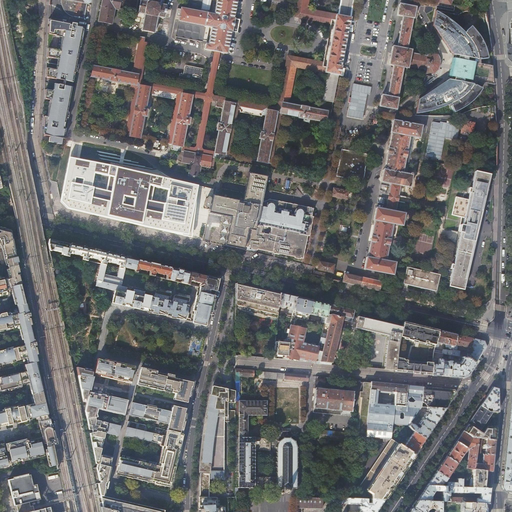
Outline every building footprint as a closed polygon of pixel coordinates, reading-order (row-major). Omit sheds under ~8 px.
[(71,16),(71,17),(82,19),(84,19),(86,4),(88,4),(90,2),(90,0),(61,0),(62,3),(62,5),(63,7),(63,9),(65,11),(67,14),(69,15),(71,16)] [(102,0),(98,21),(112,24),(115,9),(119,10),(119,8),(136,11),(138,0),(102,0)] [(141,31),(154,33),(157,17),(164,18),(164,14),(165,10),(166,5),(160,4),(160,0),(147,0),(147,1),(142,0),(141,0),(140,0),(138,13),(144,14),(141,31)] [(216,0),(214,14),(208,13),(210,0),(182,0),(180,10),(177,9),(175,19),(178,19),(175,37),(202,42),(205,26),(209,27),(212,28),(210,36),(209,42),(208,45),(205,44),(205,49),(215,51),(219,52),(227,53),(231,32),(237,33),(239,20),(233,19),(237,0),(297,0),(295,16),(299,17),(330,24),(330,20),(334,20),(329,44),(325,64),(341,67),(342,63),(341,63),(344,49),(345,47),(345,46),(348,27),(349,27),(351,18),(350,18),(352,0),(342,0),(339,15),(305,9),(306,4),(306,0),(216,0)] [(403,16),(413,18),(415,7),(399,4),(397,15),(403,16)] [(480,63),(480,59),(487,59),(486,57),(486,55),(486,54),(485,52),(484,49),(483,46),(482,44),(482,42),(480,40),(479,38),(477,35),(475,32),(473,30),(470,27),(466,31),(466,32),(464,33),(462,30),(459,28),(456,25),(453,23),(451,20),(448,18),(445,17),(442,15),(439,13),(436,12),(434,25),(453,55),(454,55),(454,59),(452,59),(451,65),(453,66),(452,70),(450,70),(449,77),(451,77),(450,80),(449,80),(418,99),(416,113),(422,111),(427,110),(433,109),(438,107),(442,106),(445,105),(449,104),(452,103),(453,105),(452,105),(454,112),(457,110),(458,110),(460,109),(462,107),(465,106),(467,104),(470,102),(472,99),(475,97),(477,95),(478,93),(479,91),(481,89),(475,85),(477,81),(483,83),(487,65),(480,63)] [(413,18),(403,16),(397,47),(393,47),(392,53),(391,53),(390,59),(391,59),(389,65),(394,66),(388,96),(397,98),(403,68),(408,69),(408,65),(425,68),(424,72),(434,74),(435,72),(437,71),(438,69),(439,67),(439,65),(440,62),(439,59),(439,57),(438,55),(428,53),(427,57),(411,53),(411,50),(407,49),(413,18)] [(75,23),(48,18),(48,19),(46,77),(51,77),(51,76),(55,76),(56,76),(55,77),(56,77),(56,78),(56,79),(56,82),(54,82),(55,82),(54,89),(49,89),(48,87),(46,89),(45,89),(44,98),(51,100),(48,117),(43,116),(43,125),(47,126),(46,126),(46,127),(46,128),(47,128),(48,128),(48,130),(45,129),(44,133),(50,135),(50,136),(50,135),(49,140),(54,141),(54,140),(57,141),(57,142),(62,143),(63,138),(62,138),(62,137),(64,138),(66,128),(64,128),(79,35),(78,31),(80,31),(83,30),(81,28),(80,27),(79,26),(77,25),(76,24),(75,24),(75,23)] [(192,177),(192,179),(194,179),(195,178),(199,179),(199,176),(201,168),(207,170),(210,155),(224,158),(234,104),(266,110),(262,132),(260,132),(259,138),(261,139),(256,161),(267,163),(276,113),(298,117),(298,118),(306,119),(306,118),(324,122),(326,111),(286,104),(293,66),(327,72),(322,100),(333,102),(339,75),(340,75),(341,67),(325,64),(325,66),(321,65),(321,63),(286,56),(277,106),(275,108),(213,96),(211,93),(218,56),(219,52),(215,51),(214,55),(207,92),(204,94),(143,82),(141,79),(148,38),(140,37),(133,73),(93,66),(91,77),(110,80),(110,81),(117,82),(135,85),(126,136),(140,139),(144,116),(146,117),(147,110),(145,110),(149,93),(152,93),(152,95),(173,99),(174,98),(177,98),(168,144),(172,145),(171,150),(182,152),(180,163),(190,165),(188,177),(192,177)] [(398,98),(397,98),(388,96),(382,95),(379,106),(396,109),(398,98)] [(461,129),(460,133),(471,135),(473,122),(467,121),(467,120),(463,119),(463,121),(462,120),(461,129)] [(419,133),(421,125),(392,120),(390,132),(391,132),(387,153),(384,170),(383,169),(381,182),(391,184),(389,197),(386,210),(376,208),(374,221),(375,221),(368,258),(367,258),(364,270),(393,276),(395,264),(386,262),(393,225),(402,226),(405,214),(395,212),(397,199),(400,185),(409,187),(412,175),(402,173),(409,136),(418,138),(419,133)] [(425,126),(421,125),(419,133),(459,141),(460,133),(461,129),(425,122),(425,126)] [(341,149),(336,177),(363,182),(368,155),(341,149)] [(188,235),(197,188),(159,175),(136,170),(110,165),(79,160),(69,157),(66,174),(61,202),(67,209),(149,228),(188,235)] [(463,290),(490,175),(475,171),(471,188),(469,188),(468,192),(470,193),(462,225),(461,225),(459,232),(461,232),(455,264),(453,264),(451,267),(453,267),(448,286),(463,290)] [(264,193),(267,178),(248,175),(245,190),(243,201),(213,195),(209,213),(232,217),(226,246),(238,249),(238,246),(252,249),(251,250),(258,251),(258,250),(274,253),(273,254),(279,255),(279,254),(295,257),(295,258),(301,260),(301,259),(303,259),(308,236),(310,236),(313,216),(316,217),(317,213),(312,212),(313,208),(269,199),(262,202),(264,193)] [(333,197),(346,199),(348,192),(334,189),(332,197),(333,197)] [(0,228),(0,243),(2,243),(8,268),(19,265),(11,231),(3,229),(0,228)] [(67,255),(69,244),(49,239),(51,251),(53,251),(53,250),(60,252),(60,254),(67,256),(67,255)] [(89,248),(69,244),(67,255),(70,256),(71,253),(74,254),(81,255),(81,256),(84,256),(83,259),(88,261),(89,258),(92,258),(99,260),(100,260),(100,261),(102,262),(101,264),(107,265),(107,262),(110,263),(110,262),(117,264),(120,265),(119,268),(122,269),(125,257),(89,248)] [(134,259),(125,257),(122,269),(125,270),(126,267),(128,268),(128,270),(135,272),(137,260),(134,259)] [(155,264),(137,260),(135,272),(138,273),(139,269),(141,269),(141,270),(148,271),(150,271),(150,274),(146,273),(146,274),(155,277),(156,273),(158,273),(158,274),(165,275),(167,275),(166,279),(169,280),(172,268),(155,264)] [(319,270),(333,273),(334,266),(320,263),(319,270)] [(126,306),(130,307),(133,292),(126,290),(127,287),(121,286),(125,270),(122,269),(119,268),(117,277),(105,274),(107,265),(101,264),(97,282),(99,282),(98,287),(105,289),(106,287),(112,289),(112,290),(114,291),(111,303),(121,305),(122,302),(127,304),(126,306)] [(3,279),(0,279),(0,296),(7,295),(6,291),(11,290),(15,305),(17,305),(19,312),(18,313),(17,312),(10,314),(10,312),(0,314),(0,331),(14,328),(21,326),(25,346),(17,348),(3,351),(3,352),(1,351),(0,351),(0,365),(19,361),(28,358),(30,364),(38,362),(37,355),(38,355),(36,348),(35,347),(34,346),(36,346),(34,340),(31,326),(32,326),(30,319),(29,320),(28,318),(30,317),(28,311),(27,311),(24,297),(22,297),(22,295),(24,294),(20,274),(18,275),(17,273),(20,272),(19,265),(8,268),(10,278),(3,280),(3,279)] [(402,284),(435,291),(439,275),(406,267),(402,284)] [(175,269),(172,268),(169,280),(174,281),(174,278),(176,278),(176,279),(180,280),(180,279),(182,280),(181,283),(186,284),(189,272),(175,269)] [(331,280),(332,275),(314,271),(314,275),(313,275),(331,280)] [(206,276),(203,275),(191,272),(189,272),(186,284),(203,288),(203,287),(206,276)] [(342,282),(379,291),(380,283),(344,275),(342,282)] [(206,276),(203,287),(215,290),(218,279),(210,277),(206,276)] [(254,287),(236,283),(236,308),(277,318),(278,313),(278,308),(278,307),(280,295),(280,294),(280,293),(254,287)] [(170,317),(187,321),(188,313),(186,312),(190,295),(178,292),(177,295),(175,294),(174,296),(173,297),(172,299),(171,301),(169,300),(171,291),(159,288),(159,290),(156,290),(155,291),(154,293),(154,295),(153,297),(151,296),(147,311),(149,312),(150,310),(151,310),(152,312),(166,316),(166,314),(169,314),(170,317)] [(135,307),(134,308),(147,311),(151,296),(144,294),(144,291),(137,289),(134,305),(136,306),(136,307),(135,307)] [(197,291),(190,321),(207,325),(214,295),(197,291)] [(288,295),(280,293),(280,294),(280,295),(278,307),(286,309),(286,307),(287,307),(287,309),(289,310),(289,312),(293,313),(296,297),(288,295)] [(304,343),(307,329),(305,328),(306,321),(307,321),(309,314),(312,301),(304,299),(296,297),(293,313),(291,318),(295,319),(294,326),(290,325),(287,339),(291,339),(290,343),(289,343),(288,357),(283,356),(282,360),(290,362),(290,361),(293,361),(293,360),(315,362),(315,361),(318,351),(319,347),(304,343)] [(320,302),(312,301),(309,314),(322,317),(320,323),(324,324),(324,323),(329,304),(320,302)] [(318,351),(315,361),(320,361),(319,364),(331,365),(341,320),(351,322),(354,311),(347,309),(329,304),(324,323),(329,324),(326,334),(323,333),(324,331),(322,331),(320,343),(324,344),(322,352),(318,351)] [(384,369),(395,370),(396,357),(397,346),(400,336),(402,327),(357,317),(355,328),(362,330),(388,335),(386,344),(384,369)] [(402,327),(400,336),(408,338),(407,339),(427,344),(428,343),(435,345),(439,330),(419,326),(403,322),(402,327)] [(435,345),(434,348),(438,349),(440,343),(445,344),(445,346),(453,348),(456,334),(446,332),(439,330),(435,345)] [(469,337),(456,334),(453,348),(453,351),(452,355),(453,356),(459,357),(466,358),(467,353),(457,350),(458,345),(469,348),(469,347),(473,347),(474,350),(468,358),(475,363),(480,357),(481,355),(484,350),(487,347),(486,344),(484,341),(469,337)] [(277,356),(278,342),(275,342),(273,360),(282,360),(283,356),(277,356)] [(288,357),(289,343),(278,342),(277,356),(283,356),(288,357)] [(453,356),(452,355),(451,359),(451,361),(449,377),(462,378),(467,375),(470,372),(475,363),(468,358),(466,358),(459,357),(459,358),(462,359),(462,360),(460,364),(461,366),(460,366),(459,366),(459,367),(459,368),(458,368),(457,367),(458,363),(452,363),(453,356)] [(403,358),(396,357),(395,370),(395,371),(431,375),(432,362),(426,362),(407,360),(403,360),(403,358)] [(440,376),(441,364),(442,358),(441,357),(440,359),(433,359),(432,362),(431,375),(440,376)] [(133,367),(97,359),(94,373),(131,382),(134,368),(133,367)] [(447,365),(441,364),(440,376),(449,377),(451,361),(448,361),(447,362),(447,365)] [(38,362),(30,364),(24,365),(25,369),(26,369),(27,372),(22,373),(7,376),(8,377),(6,378),(5,376),(0,377),(0,392),(0,393),(17,387),(18,390),(23,387),(23,386),(30,384),(35,404),(21,407),(21,406),(2,410),(3,412),(0,412),(0,427),(6,426),(29,421),(30,420),(38,415),(40,422),(50,419),(44,392),(43,387),(42,387),(38,367),(39,367),(38,362)] [(83,402),(86,402),(88,390),(90,390),(93,377),(92,376),(93,371),(76,367),(78,375),(79,376),(78,379),(80,389),(82,389),(81,393),(83,402)] [(235,488),(239,488),(277,488),(277,477),(270,477),(270,478),(255,477),(255,451),(270,451),(270,453),(277,453),(277,448),(275,448),(275,439),(270,439),(270,437),(270,436),(269,435),(268,434),(267,434),(266,434),(265,434),(264,435),(264,436),(263,437),(248,437),(247,415),(266,415),(266,401),(240,400),(240,376),(253,377),(254,370),(236,368),(236,391),(235,403),(235,410),(235,421),(235,488)] [(137,379),(136,384),(139,385),(139,386),(143,386),(175,393),(174,399),(187,402),(188,397),(190,397),(194,381),(141,369),(140,370),(137,379)] [(259,371),(258,377),(276,379),(276,378),(277,372),(259,371)] [(284,379),(307,381),(308,375),(284,373),(284,379)] [(422,386),(370,381),(370,383),(364,437),(364,438),(383,438),(390,438),(391,425),(408,426),(410,423),(412,421),(416,415),(420,409),(421,407),(420,407),(422,386)] [(357,437),(364,437),(370,383),(363,382),(362,392),(359,392),(358,398),(361,398),(357,437)] [(420,407),(421,407),(426,407),(445,408),(450,401),(456,393),(454,390),(430,387),(422,386),(420,407)] [(199,488),(199,494),(209,494),(209,478),(224,479),(224,471),(226,471),(226,460),(224,460),(225,421),(235,421),(235,410),(228,410),(228,403),(235,403),(236,391),(219,387),(219,388),(212,387),(209,399),(208,405),(206,416),(204,426),(204,432),(202,443),(201,451),(201,460),(200,471),(199,480),(199,488)] [(498,400),(497,389),(496,388),(494,388),(493,387),(491,389),(484,400),(480,406),(486,410),(488,407),(488,408),(489,409),(490,408),(491,408),(491,411),(498,412),(498,400)] [(353,392),(315,388),(313,408),(313,413),(340,415),(340,411),(351,412),(353,392)] [(87,419),(94,417),(96,408),(123,414),(126,403),(89,394),(85,411),(85,413),(88,413),(87,419)] [(132,402),(129,415),(168,424),(166,430),(182,434),(186,415),(184,415),(185,409),(172,406),(171,412),(156,408),(157,406),(147,404),(147,406),(142,405),(132,402)] [(495,440),(496,427),(484,426),(484,423),(489,418),(492,418),(492,417),(497,417),(498,412),(491,411),(488,411),(486,410),(480,406),(463,431),(471,437),(478,438),(482,438),(486,439),(495,440)] [(437,420),(445,408),(426,407),(426,411),(429,413),(428,414),(425,413),(421,418),(428,422),(429,422),(434,425),(437,420)] [(98,495),(104,496),(109,472),(110,468),(109,467),(110,465),(111,465),(113,457),(101,454),(101,456),(99,456),(101,449),(100,449),(102,440),(103,440),(105,432),(107,432),(106,434),(118,437),(119,429),(118,429),(119,426),(109,423),(108,426),(106,426),(107,423),(96,420),(95,420),(95,417),(94,417),(87,419),(94,452),(92,457),(94,462),(92,466),(92,467),(98,495)] [(429,433),(434,425),(429,422),(428,422),(421,418),(418,424),(420,426),(418,428),(410,423),(408,426),(411,430),(414,432),(425,439),(429,433)] [(40,422),(38,422),(40,430),(42,429),(43,432),(55,430),(55,428),(54,424),(51,425),(50,419),(40,422)] [(171,478),(182,434),(166,430),(164,436),(126,427),(123,440),(127,441),(127,438),(133,439),(132,442),(136,443),(137,440),(141,441),(140,444),(144,445),(145,442),(150,443),(149,447),(153,448),(154,444),(159,445),(159,446),(164,447),(160,463),(156,462),(155,465),(154,465),(148,464),(119,457),(115,473),(134,478),(167,486),(169,477),(171,478)] [(319,439),(344,441),(345,433),(320,430),(319,439)] [(277,448),(277,453),(277,477),(277,488),(284,489),(284,494),(289,494),(289,492),(291,492),(292,491),(292,489),(296,489),(296,447),(297,447),(297,439),(298,439),(298,432),(291,432),(291,431),(282,431),(282,432),(275,432),(275,439),(275,448),(277,448)] [(463,431),(446,456),(456,464),(462,455),(463,456),(464,454),(463,453),(467,448),(470,449),(468,468),(474,469),(475,463),(475,461),(476,453),(477,450),(478,438),(471,437),(463,431)] [(419,447),(425,439),(414,432),(403,447),(414,454),(419,447)] [(49,468),(57,466),(53,445),(57,444),(56,436),(53,437),(54,438),(45,440),(46,448),(44,448),(46,454),(47,453),(49,460),(47,460),(49,468)] [(403,447),(390,438),(383,438),(383,441),(385,441),(386,439),(390,439),(359,486),(371,494),(371,499),(384,499),(387,495),(403,470),(412,458),(414,454),(403,447)] [(480,452),(482,438),(478,438),(477,450),(476,453),(493,455),(494,447),(495,440),(486,439),(485,444),(484,444),(483,445),(483,448),(485,449),(484,452),(480,452)] [(19,441),(6,444),(7,452),(8,452),(11,462),(16,460),(16,462),(18,462),(18,460),(23,459),(23,461),(44,456),(41,443),(34,445),(30,446),(29,444),(29,442),(28,442),(28,441),(27,441),(26,441),(19,443),(19,441)] [(493,457),(493,455),(476,453),(475,461),(478,461),(479,458),(481,459),(481,464),(475,463),(474,469),(486,471),(491,471),(492,463),(493,457)] [(456,464),(446,456),(436,471),(447,478),(456,464)] [(486,471),(474,469),(468,468),(462,468),(461,479),(461,487),(473,487),(483,487),(484,480),(486,471)] [(447,478),(436,471),(427,485),(435,486),(440,486),(443,482),(444,482),(447,478)] [(12,495),(14,506),(16,505),(29,502),(40,499),(36,484),(33,485),(30,475),(28,475),(28,474),(13,477),(13,479),(8,480),(11,495),(12,495)] [(434,491),(435,486),(427,485),(416,501),(441,501),(441,491),(434,491)] [(445,486),(440,486),(435,486),(434,491),(441,491),(441,501),(448,501),(448,497),(448,492),(449,486),(445,486)] [(490,488),(483,487),(473,487),(473,493),(479,493),(479,498),(476,498),(476,502),(478,502),(482,502),(488,503),(489,495),(490,488)] [(163,511),(164,510),(104,496),(98,495),(101,511),(163,511)] [(221,511),(221,507),(216,507),(216,500),(217,500),(217,497),(199,497),(199,501),(199,510),(199,511),(221,511)] [(296,509),(302,509),(322,509),(322,499),(297,498),(296,509)] [(375,511),(378,509),(384,499),(371,499),(326,499),(326,504),(348,504),(348,505),(359,505),(360,507),(358,507),(358,509),(360,509),(360,511),(358,511),(375,511)] [(440,511),(441,501),(416,501),(412,507),(421,511),(425,511),(428,509),(431,508),(431,507),(432,507),(435,509),(434,511),(440,511)] [(448,501),(441,501),(440,511),(462,511),(463,501),(451,501),(448,501)] [(476,502),(463,501),(462,511),(480,511),(481,505),(482,502),(478,502),(476,502)] [(16,505),(17,511),(31,511),(34,511),(33,506),(30,506),(29,502),(16,505)]
